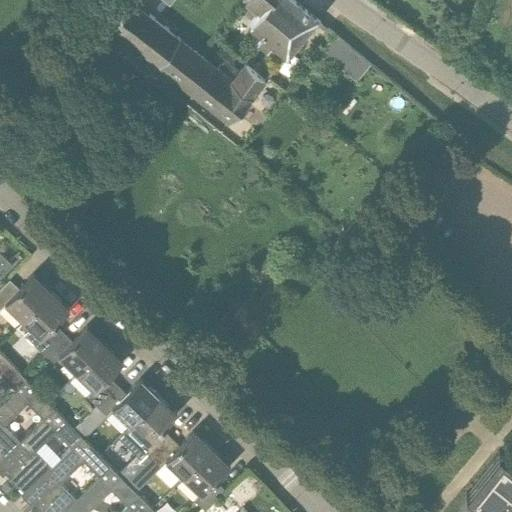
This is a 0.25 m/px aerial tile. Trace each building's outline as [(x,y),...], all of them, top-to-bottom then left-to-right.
[(253,97),(266,78),(244,61),(238,69),(223,59),(219,65),(202,52),(185,38),(136,0),(132,0),(112,26),(194,91),(184,104),(221,133),(249,99),(250,100),(253,97)] [(243,0),(241,3),(257,15),(250,24),(256,29),(251,35),(257,40),(268,49),(269,47),(273,42),(285,52),(287,53),(315,18),(316,17),(295,0),(243,0)] [(371,63),(335,33),(324,47),(342,62),(347,57),(364,71),(371,63)] [(0,273),(2,275),(13,264),(0,251),(0,273)] [(250,278),(261,281),(265,265),(254,262),(250,278)] [(0,308),(5,303),(22,320),(52,290),(33,272),(19,287),(9,278),(0,287),(0,308)] [(42,351),(64,331),(55,322),(70,307),(52,290),(22,320),(30,327),(24,334),(42,351)] [(243,303),(232,314),(251,333),(263,322),(243,303)] [(59,356),(76,372),(105,342),(87,324),(72,339),(64,331),(42,351),(53,362),(59,356)] [(97,404),(118,384),(109,375),(123,360),(105,342),(76,372),(93,389),(87,395),(97,404)] [(0,373),(15,389),(26,378),(0,350),(0,373)] [(112,408),(129,424),(159,394),(140,377),(126,392),(118,384),(97,404),(106,414),(112,408)] [(0,458),(20,440),(4,424),(27,401),(43,418),(54,406),(26,378),(15,389),(0,402),(0,458)] [(151,457),(171,436),(162,427),(177,412),(159,394),(129,424),(146,441),(140,447),(151,457)] [(24,491),(47,469),(32,453),(55,430),(71,447),(82,435),(54,406),(43,418),(20,440),(0,458),(0,471),(3,474),(5,472),(24,491)] [(166,460),(183,477),(212,447),(194,429),(179,444),(171,436),(151,457),(160,466),(166,460)] [(44,511),(60,511),(75,498),(60,481),(83,459),(98,476),(110,464),(82,435),(71,447),(47,469),(24,491),(22,494),(30,503),(33,501),(44,511)] [(194,499),(204,510),(225,489),(216,480),(230,465),(212,447),(183,477),(200,493),(194,499)] [(511,511),(511,459),(499,449),(466,492),(471,495),(457,511),(511,511)] [(103,511),(92,507),(111,488),(127,504),(138,494),(110,464),(98,476),(75,498),(60,511),(103,511)] [(155,511),(138,494),(127,504),(118,511),(155,511)]
